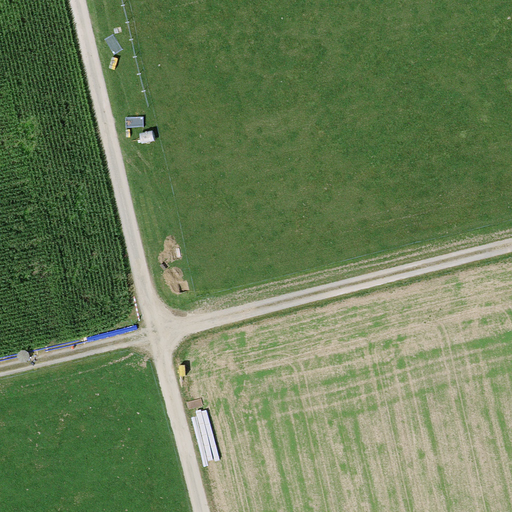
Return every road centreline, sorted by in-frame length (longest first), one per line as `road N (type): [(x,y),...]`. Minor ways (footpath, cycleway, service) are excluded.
road 1 (track): [(193,511),(74,0)]
road 2 (track): [(511,250),(0,367)]
